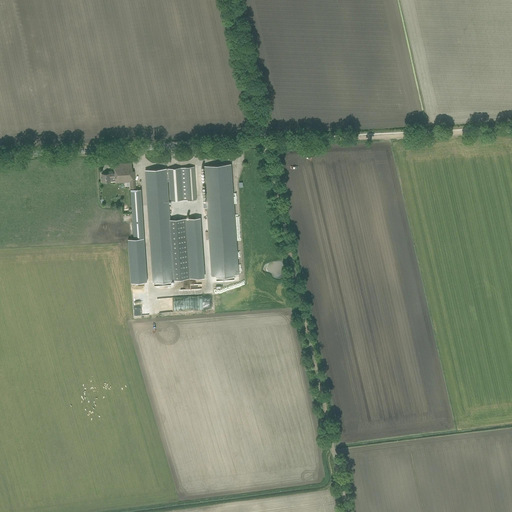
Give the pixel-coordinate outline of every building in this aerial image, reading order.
[(110,173),(102,174),(102,179),(103,183),(111,182),(115,181),(115,183),(126,182),(130,182),(130,186),(130,189),(131,189),(136,188),(135,172),(132,172),(132,168),(132,163),(114,164),(115,173),(110,174),(110,173)] [(217,276),(218,283),(233,282),(233,275),(239,274),(231,164),(204,166),(211,276),(217,276)] [(156,281),(156,288),(171,287),(171,280),(174,280),(170,220),(167,178),(169,178),(170,201),(188,200),(188,201),(196,200),(194,167),(168,169),(145,170),(152,281),(156,281)] [(130,190),(134,239),(144,238),(141,189),(130,190)] [(200,217),(185,219),(189,279),(205,278),(200,217)] [(185,219),(170,220),(174,280),(189,279),(185,219)] [(134,239),(128,239),(131,283),(147,282),(144,238),(134,239)] [(134,300),(134,306),(149,305),(149,312),(154,312),(153,301),(146,302),(146,299),(134,300)]
